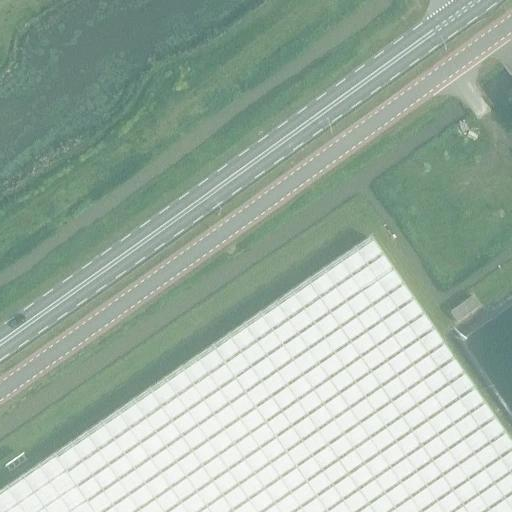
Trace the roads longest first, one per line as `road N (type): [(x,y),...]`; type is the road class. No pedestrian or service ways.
road 1 (unclassified): [(0,389),(511,28)]
road 2 (primary): [(0,342),(477,0)]
